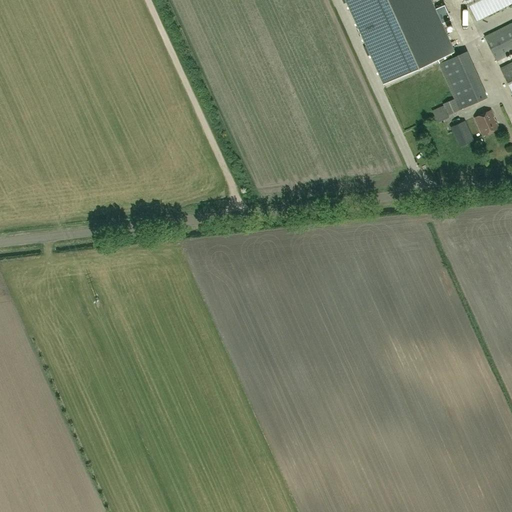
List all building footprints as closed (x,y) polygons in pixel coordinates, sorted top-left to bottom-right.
[(345,0),(383,84),(455,52),(431,0),(345,0)] [(511,0),(466,0),(477,21),(511,3),(511,0)] [(511,91),(511,23),(485,37),(497,61),(511,53),(511,62),(500,68),(511,91)] [(481,83),(453,96),(459,110),(487,97),(481,83)] [(453,98),(443,103),(449,114),(459,110),(453,98)] [(449,116),(444,105),(435,110),(436,113),(434,114),(438,123),(449,116)] [(491,110),(475,117),(482,136),(499,129),(491,110)] [(465,120),(450,127),(459,147),(474,140),(465,120)]
